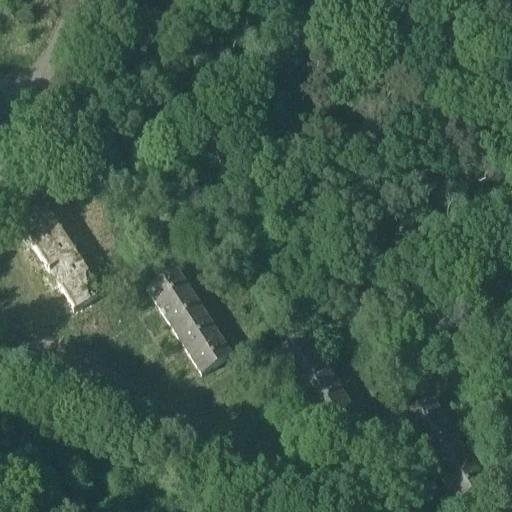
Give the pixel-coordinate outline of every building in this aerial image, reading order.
[(46,212),(18,230),(32,251),(60,233),(46,212)] [(60,233),(32,251),(45,273),(73,255),(60,233)] [(73,255),(45,273),(59,294),(87,276),(73,255)] [(175,275),(145,294),(159,315),(188,297),(175,275)] [(87,276),(59,294),(73,315),(101,297),(87,276)] [(188,297),(159,315),(172,337),(202,318),(188,297)] [(202,318),(172,337),(186,358),(216,339),(202,318)] [(229,361),(216,339),(186,358),(200,380),(229,361)] [(303,339),(273,358),(286,379),(316,360),(303,339)] [(316,360),(286,379),(300,401),(330,382),(316,360)] [(330,382),(300,401),(313,422),(343,403),(330,382)] [(343,403),(313,422),(327,444),(357,425),(343,403)] [(429,403),(399,422),(413,443),(443,424),(429,403)] [(443,424),(413,443),(427,465),(456,446),(443,424)] [(456,446),(427,465),(441,486),(470,467),(456,446)] [(470,467),(441,486),(454,508),(484,489),(470,467)]
